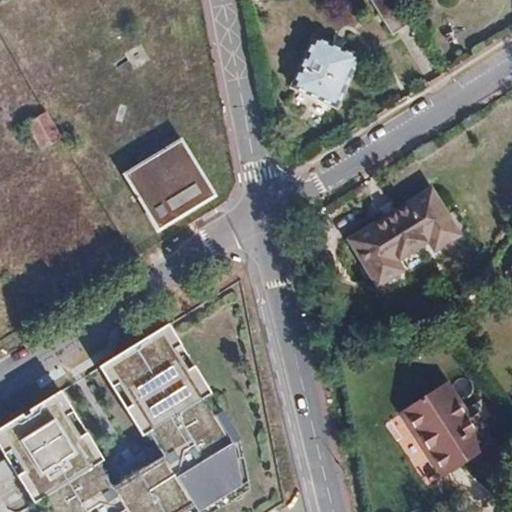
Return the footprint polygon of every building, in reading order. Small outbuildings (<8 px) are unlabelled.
[(415,25),(398,0),(369,0),(394,38),(415,25)] [(359,56),(315,36),(299,71),(305,74),(298,87),(333,103),(339,90),(342,92),(359,56)] [(56,103),(26,122),(40,145),(42,148),(62,137),(56,127),(69,119),(61,112),(56,103)] [(179,141),(124,174),(157,227),(211,194),(179,141)] [(430,187),(353,236),(380,279),(398,267),(393,259),(434,233),(439,242),(458,230),(430,187)] [(68,395),(0,436),(0,439),(40,503),(48,498),(56,511),(210,511),(250,487),(242,452),(220,414),(209,396),(216,391),(175,326),(107,368),(148,434),(155,429),(166,447),(112,482),(101,465),(109,461),(68,395)] [(400,410),(438,474),(486,445),(475,426),(471,428),(445,384),(400,410)]
